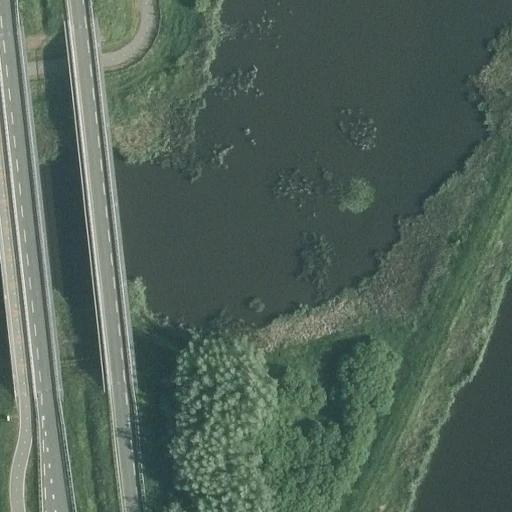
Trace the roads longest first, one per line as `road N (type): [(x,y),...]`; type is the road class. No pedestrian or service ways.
road 1 (primary): [(5,0),(62,511)]
road 2 (primary): [(132,511),(77,0)]
